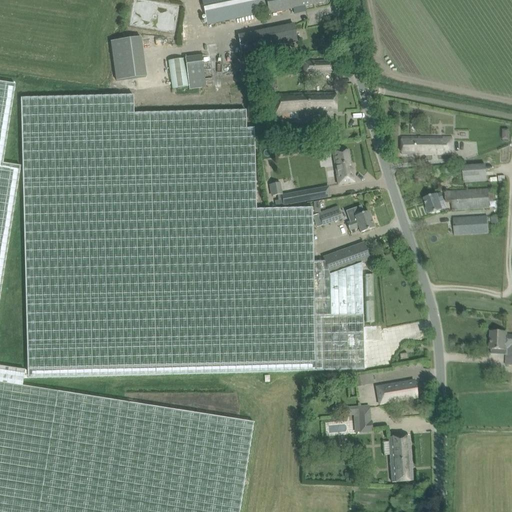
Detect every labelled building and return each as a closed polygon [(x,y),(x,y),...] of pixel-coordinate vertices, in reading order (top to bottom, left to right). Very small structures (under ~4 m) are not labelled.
[(324,2),(323,0),(201,0),(207,24),(268,12),(268,14),(324,2)] [(241,53),(296,42),(293,24),(237,36),(241,53)] [(146,77),(140,38),(111,42),(116,81),(146,77)] [(233,67),(235,67),(232,52),(232,50),(216,53),(215,43),(206,44),(208,54),(184,57),(189,90),(236,83),(233,67)] [(187,86),(184,58),(168,61),(171,88),(187,86)] [(331,73),(330,61),(302,63),(303,75),(331,73)] [(0,511),(239,511),(254,423),(22,386),(23,379),(27,379),(27,378),(27,371),(0,366),(0,291),(20,166),(2,163),(15,84),(0,82),(0,511)] [(275,95),(276,118),(298,118),(298,113),(336,112),(335,94),(297,95),(275,95)] [(323,258),(324,262),(313,262),(311,208),(255,209),(253,128),(245,129),(245,110),(133,113),(132,95),(20,98),(27,371),(27,378),(363,370),(361,263),(370,260),(364,243),(323,258)] [(402,137),(402,155),(452,153),(452,137),(402,137)] [(333,153),(338,185),(354,182),(349,151),(333,153)] [(463,167),(463,183),(486,181),(485,165),(463,167)] [(280,184),(270,186),(272,196),(277,195),(278,201),(282,200),(281,196),(282,195),(281,194),(280,184)] [(282,195),(281,196),(282,200),(283,206),(293,204),(301,202),(330,197),(328,187),(309,191),(299,192),(282,195)] [(445,192),(446,203),(452,202),(452,210),(489,208),(488,190),(445,192)] [(439,202),(444,201),(441,193),(437,195),(437,194),(423,199),(429,215),(442,210),(439,202)] [(318,214),(322,226),(342,219),(338,207),(318,214)] [(356,220),(346,224),(349,231),(358,227),(360,233),(364,231),(374,228),(368,212),(363,213),(360,207),(352,210),(354,216),(356,220)] [(453,219),(454,236),(488,234),(487,216),(453,219)] [(490,217),(491,228),(493,228),(493,233),(501,232),(501,228),(503,228),(502,216),(490,217)] [(507,350),(506,366),(511,366),(511,335),(506,335),(506,332),(491,331),(490,349),(507,350)] [(354,376),(356,386),(365,384),(363,374),(354,376)] [(376,386),(379,403),(416,398),(414,381),(376,386)] [(359,433),(371,432),(370,422),(358,423),(359,433)] [(409,436),(389,438),(389,442),(390,455),(392,482),(402,482),(412,481),(409,436)]
